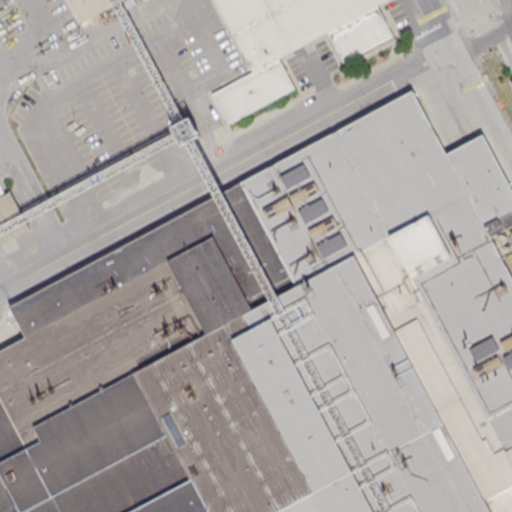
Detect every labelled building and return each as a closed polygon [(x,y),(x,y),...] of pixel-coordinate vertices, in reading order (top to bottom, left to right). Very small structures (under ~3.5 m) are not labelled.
[(66,0),(123,0),(78,23),(66,0)] [(215,0),(386,0),(376,5),(327,31),(278,57),(253,71),(215,0)] [(327,31),(376,5),(391,35),(342,61),(327,31)] [(253,71),(278,57),(293,86),(226,122),(211,93),(253,71)] [(511,511),(0,511),(0,352),(27,338),(8,306),(412,91),(444,153),(481,135),(511,191),(511,224),(489,237),(501,258),(511,251),(511,511)] [(0,195),(9,190),(29,225),(0,242),(0,195)]
